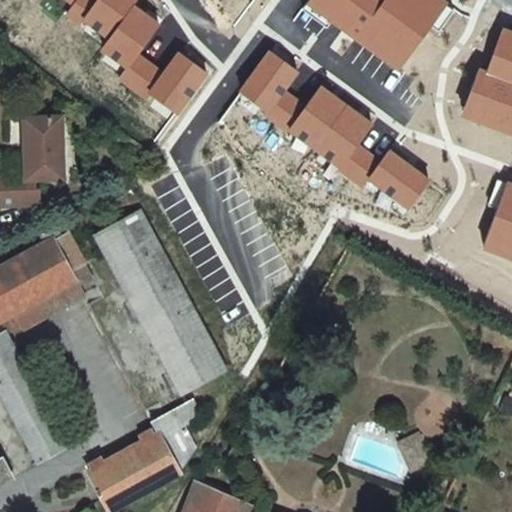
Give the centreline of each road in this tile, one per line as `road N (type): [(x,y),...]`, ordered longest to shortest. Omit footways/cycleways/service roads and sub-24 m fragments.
road 1 (residential): [(239,67),(182,155),(261,298)]
road 2 (residential): [(4,511),(122,435),(88,349)]
road 3 (residential): [(276,23),(408,123)]
